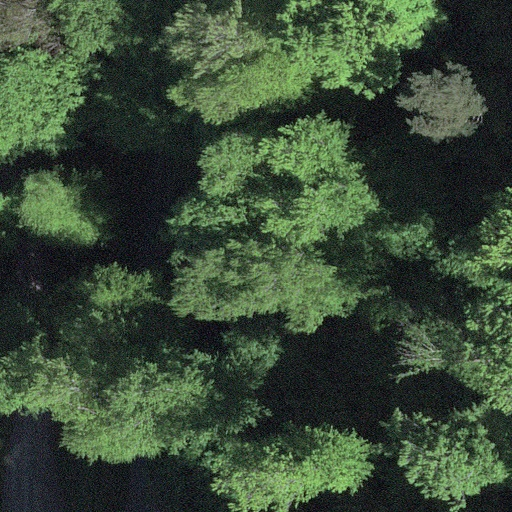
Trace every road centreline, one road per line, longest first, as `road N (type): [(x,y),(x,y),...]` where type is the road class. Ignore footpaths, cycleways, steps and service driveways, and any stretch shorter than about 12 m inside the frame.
road 1 (track): [(162,511),(169,497),(146,306),(167,115),(158,0)]
road 2 (track): [(0,156),(39,287),(26,449),(36,511)]
